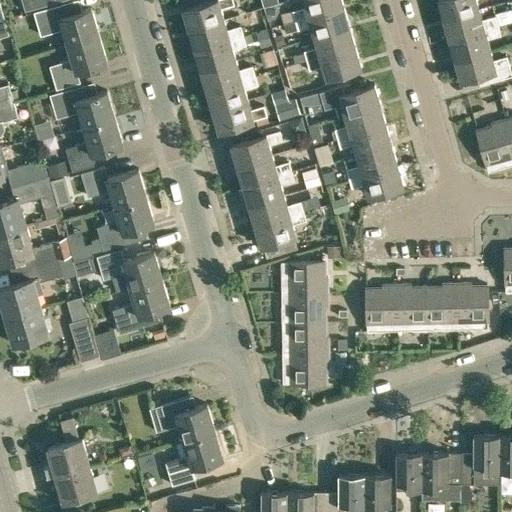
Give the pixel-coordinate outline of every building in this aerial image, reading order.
[(22,0),(25,10),(48,3),(47,0),(22,0)] [(225,18),(222,7),(235,3),(233,0),(208,0),(183,7),(189,28),(225,18)] [(296,19),(344,5),(342,0),(303,0),(306,6),(293,10),(296,19)] [(438,0),(444,19),(479,9),(476,0),(438,0)] [(67,43),(99,33),(91,6),(60,15),(57,4),(34,11),(41,35),(63,29),(67,43)] [(314,36),(350,25),(344,5),(296,19),(299,29),(311,25),(314,36)] [(495,16),(482,20),(479,9),(444,19),(449,39),(498,25),(495,16)] [(0,37),(9,34),(5,18),(0,18),(0,37)] [(195,48),(243,34),(241,25),(228,29),(225,18),(189,28),(195,48)] [(307,60),(356,45),(350,25),(314,36),(317,46),(304,49),(307,60)] [(449,39),(455,59),(490,49),(487,38),(501,35),(498,25),(449,39)] [(266,29),(257,32),(261,46),(270,43),(266,29)] [(99,33),(67,43),(72,58),(50,65),(57,89),(80,82),(77,70),(107,61),(99,33)] [(201,68),(236,58),(233,48),(246,44),(243,34),(195,48),(201,68)] [(356,45),(307,60),(310,69),(323,65),(326,77),(362,66),(356,45)] [(282,47),(270,51),(275,67),(287,63),(282,47)] [(461,80),(478,75),(481,83),(511,75),(507,56),(494,60),(490,49),(455,59),(461,80)] [(207,89),(255,74),(252,65),(240,69),(236,58),(201,68),(207,89)] [(212,109),(248,98),(245,88),(258,84),(267,81),(264,72),(255,74),(207,89),(212,109)] [(339,115),(345,113),(381,103),(375,82),(351,89),(349,82),(320,91),(325,108),(336,105),(339,115)] [(0,103),(14,100),(10,84),(0,86),(0,103)] [(84,125),(115,115),(107,90),(77,99),(74,87),(51,94),(57,116),(79,110),(84,125)] [(279,119),(301,113),(296,97),(274,103),(279,119)] [(248,98),(212,109),(218,129),(267,115),(264,104),(251,108),(248,98)] [(19,117),(14,100),(0,103),(0,134),(2,134),(5,128),(4,121),(19,117)] [(337,137),(387,123),(381,103),(345,113),(348,124),(335,128),(337,137)] [(115,115),(84,125),(88,141),(66,147),(72,170),(96,163),(93,152),(123,144),(115,115)] [(511,163),(511,142),(506,121),(505,117),(491,121),(492,125),(476,129),(488,170),(511,163)] [(313,142),(323,139),(317,121),(308,124),(313,142)] [(357,153),(392,143),(387,123),(337,137),(340,147),(354,143),(357,153)] [(272,154),(269,143),(282,139),(279,129),(231,144),(237,164),(272,154)] [(349,177),(398,163),(392,143),(357,153),(360,164),(346,168),(349,177)] [(308,156),(314,189),(331,186),(326,153),(308,156)] [(237,164),(243,184),(291,170),(289,160),(276,164),(272,154),(237,164)] [(0,177),(8,175),(11,185),(36,178),(32,164),(32,162),(8,169),(5,158),(0,159),(0,177)] [(398,163),(349,177),(352,187),(365,183),(369,194),(404,184),(398,163)] [(115,203),(147,194),(139,167),(108,177),(105,165),(81,172),(88,195),(111,189),(115,203)] [(249,204),(284,194),(281,183),(294,179),(291,170),(243,184),(249,204)] [(64,175),(50,179),(53,192),(54,193),(68,188),(64,175)] [(40,193),(36,178),(11,185),(14,198),(0,201),(0,231),(27,224),(21,201),(41,195),(40,193)] [(147,194),(115,203),(120,219),(97,226),(105,249),(127,242),(124,231),(155,222),(147,194)] [(287,204),(284,194),(249,204),(255,224),(303,210),(300,200),(287,204)] [(331,200),(335,213),(349,209),(345,196),(331,200)] [(296,234),(293,223),(306,220),(303,210),(255,224),(261,245),(263,244),(266,256),(297,247),(293,235),(296,234)] [(346,212),(329,215),(333,239),(349,236),(346,212)] [(65,231),(61,214),(33,222),(35,229),(55,223),(59,233),(65,231)] [(32,264),(71,253),(66,235),(52,239),(53,242),(34,247),(27,224),(0,231),(0,261),(29,253),(32,264)] [(74,259),(90,255),(87,244),(71,248),(74,259)] [(131,287),(163,278),(155,251),(125,260),(122,248),(97,255),(104,279),(127,272),(131,287)] [(0,302),(4,315),(39,305),(36,294),(44,292),(40,280),(63,274),(63,272),(75,268),(71,253),(32,264),(36,277),(31,278),(0,287),(0,302)] [(289,292),(326,291),(325,260),(288,261),(281,261),(282,292),(289,292)] [(163,278),(131,287),(136,302),(113,309),(120,331),(143,325),(140,313),(170,304),(163,278)] [(428,328),(458,328),(458,321),(457,284),(427,285),(428,322),(428,328)] [(458,321),(458,328),(488,327),(488,321),(487,284),(457,284),(458,321)] [(398,329),(428,328),(428,322),(427,285),(397,286),(398,323),(398,329)] [(368,330),(398,329),(398,323),(397,286),(366,287),(367,323),(368,323),(368,330)] [(282,322),(326,321),(326,291),(289,292),(282,292),(282,322)] [(39,305),(4,315),(12,344),(48,333),(39,305)] [(93,331),(89,316),(70,321),(74,336),(93,331)] [(282,352),(327,351),(326,321),(282,322),(282,352)] [(327,351),(282,352),(283,382),(328,381),(327,351)] [(184,439),(216,430),(208,402),(177,411),(174,400),(150,407),(157,430),(179,424),(184,439)] [(216,430),(184,439),(188,454),(166,461),(173,484),(196,477),(193,465),(224,456),(216,430)] [(500,471),(500,434),(473,433),(473,451),(461,451),(460,499),(460,503),(469,503),(469,498),(472,498),(472,487),(469,487),(469,483),(474,482),(500,483),(500,471)] [(511,433),(500,434),(500,471),(511,470),(511,433)] [(55,472),(90,463),(82,436),(48,446),(55,472)] [(423,488),(423,451),(396,451),(396,488),(408,489),(408,488),(423,488)] [(461,451),(423,451),(423,488),(423,498),(460,499),(461,451)] [(90,463),(55,472),(64,500),(97,490),(90,463)] [(365,510),(365,473),(338,473),(338,491),(326,491),(325,511),(339,511),(339,504),(348,504),(348,510),(365,510)] [(391,505),(391,473),(365,473),(365,510),(381,510),(382,505),(391,505)] [(287,511),(288,491),(262,491),(261,511),(287,511)] [(325,511),(326,491),(288,491),(287,511),(325,511)] [(240,511),(240,510),(241,503),(226,503),(226,509),(216,509),(215,511),(240,511)]
